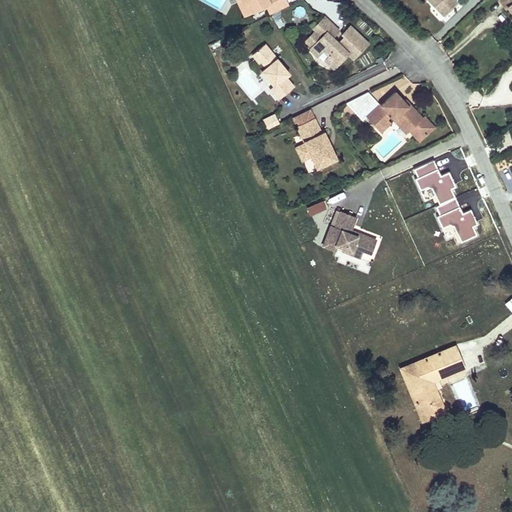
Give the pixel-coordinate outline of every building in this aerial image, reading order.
[(254,11),(249,3),(245,4),(243,0),(236,0),(245,16),(254,11)] [(268,0),(243,0),(245,4),(249,3),(254,11),(266,5),(271,14),(288,6),(285,0),(276,0),(270,3),(268,0)] [(457,3),(455,0),(432,0),(437,4),(434,6),(444,16),(457,3)] [(511,0),(499,0),(506,9),(508,7),(511,12),(511,0)] [(353,59),(368,43),(350,26),(342,34),(344,37),(338,43),(335,40),(333,42),(331,39),(332,37),(339,31),(324,17),(313,29),(316,31),(322,37),(312,47),(310,49),(317,57),(323,50),(328,55),(328,57),(325,60),(334,69),(348,54),(353,59)] [(312,47),(322,37),(316,31),(306,41),(312,47)] [(289,74),(280,62),(278,64),(275,60),(277,59),(265,44),(252,55),(259,63),(261,62),(266,67),(261,71),(274,86),(270,89),(278,99),(294,87),(285,77),(289,74)] [(422,118),(410,104),(408,106),(404,101),(395,92),(381,105),(380,104),(379,105),(367,93),(346,103),(362,120),(366,116),(377,128),(387,119),(390,116),(394,120),(398,116),(411,130),(412,128),(422,139),(434,127),(424,116),(422,118)] [(314,118),(310,109),(293,117),(297,126),(314,118)] [(279,124),(275,115),(270,117),(271,119),(265,122),(268,129),(279,124)] [(411,130),(398,116),(394,120),(406,134),(409,131),(411,130)] [(337,159),(331,147),(329,148),(326,142),(329,141),(324,132),(322,133),(315,118),(314,118),(297,126),(296,126),(304,143),(295,147),(302,161),(311,157),(317,169),(337,159)] [(380,132),(391,123),(387,119),(377,128),(380,132)] [(422,139),(412,128),(411,130),(409,131),(419,141),(422,139)] [(511,141),(508,132),(494,137),(500,151),(511,146),(511,141)] [(441,176),(434,161),(415,169),(419,177),(415,178),(420,190),(431,186),(440,204),(436,206),(440,214),(437,215),(442,227),(452,223),(447,211),(459,206),(451,189),(456,187),(449,172),(441,176)] [(322,203),(305,208),(308,217),(325,212),(322,203)] [(370,253),(376,239),(357,233),(356,236),(353,234),(354,231),(351,230),(356,217),(340,211),(334,227),(330,226),(323,246),(334,250),(336,245),(343,248),(351,251),(353,247),(362,250),(370,253)] [(359,257),(362,250),(353,247),(351,251),(343,248),(342,251),(359,257)] [(431,381),(463,368),(455,347),(414,364),(417,371),(404,376),(418,408),(422,406),(427,418),(444,411),(435,390),(430,392),(427,383),(431,381)] [(417,371),(414,364),(402,369),(404,376),(417,371)] [(427,418),(422,406),(418,408),(423,420),(427,418)]
